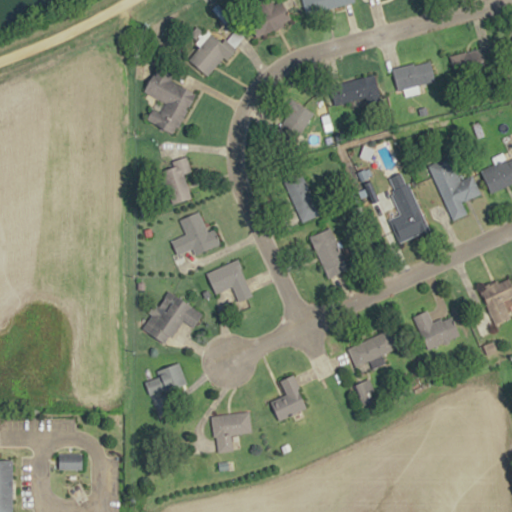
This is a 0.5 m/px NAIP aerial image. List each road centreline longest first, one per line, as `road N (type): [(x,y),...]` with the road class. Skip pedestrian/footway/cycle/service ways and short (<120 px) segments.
road 1 (residential): [(499,0),(314,51),(254,87),(239,119),(234,161),(299,327)]
road 2 (residential): [(227,357),(511,224)]
road 3 (residential): [(0,58),(136,0)]
